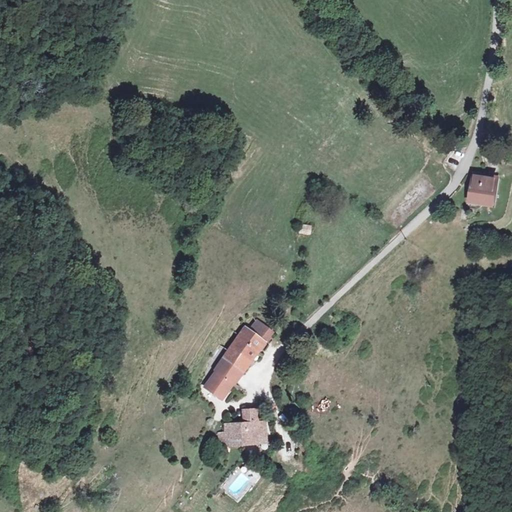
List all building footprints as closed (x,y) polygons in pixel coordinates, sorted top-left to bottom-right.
[(473,201),(496,203),(498,178),(475,176),(473,201)] [(300,223),(298,233),(310,236),(312,226),(300,223)] [(236,337),(256,350),(268,331),(269,330),(260,324),(255,331),(247,326),(244,330),(241,329),(236,337)] [(220,346),(215,354),(221,358),(241,371),(256,350),(236,337),(227,351),(220,346)] [(241,371),(221,358),(213,370),(214,371),(204,386),(222,398),(233,382),(234,383),(241,371)] [(243,409),(245,422),(257,420),(255,407),(243,409)] [(245,422),(243,422),(247,445),(258,443),(258,440),(270,439),(266,418),(257,420),(245,422)] [(247,445),(243,422),(223,425),(225,437),(219,438),(221,449),(247,445)]
